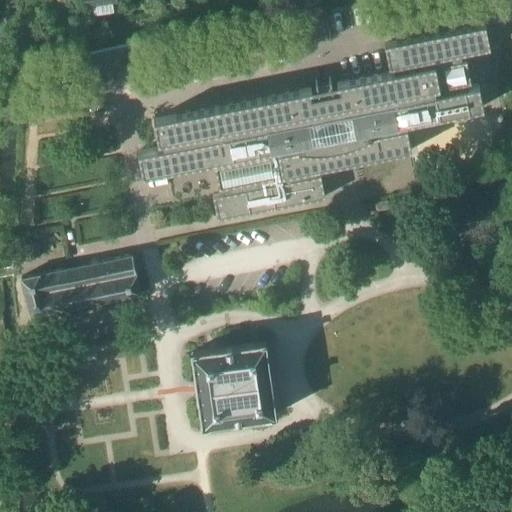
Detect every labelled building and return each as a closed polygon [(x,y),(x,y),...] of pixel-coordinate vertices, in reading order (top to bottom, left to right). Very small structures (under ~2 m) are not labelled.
[(311,86),(300,89),(153,118),(157,141),(162,140),(163,145),(137,150),(142,173),(217,158),(218,163),(214,164),(218,187),(223,186),(224,192),(212,194),(217,217),(325,196),(320,173),(316,174),(315,168),(411,149),(407,126),(403,127),(401,122),(483,106),(479,83),(468,85),(467,79),(471,79),(466,56),(462,56),(461,51),(490,45),(485,22),(384,43),(389,65),(393,65),(394,70),(337,81),(338,88),(333,89),(330,76),(315,79),(317,92),(312,93),(311,86)] [(131,66),(129,59),(126,43),(88,52),(94,75),(131,66)] [(26,245),(28,257),(40,255),(38,243),(26,245)] [(95,261),(102,299),(140,291),(135,270),(143,268),(140,252),(132,254),(132,253),(95,261)] [(55,269),(62,307),(102,299),(95,261),(55,269)] [(62,307),(55,269),(21,276),(29,314),(62,307)] [(202,424),(276,414),(266,340),(192,350),(202,424)]
